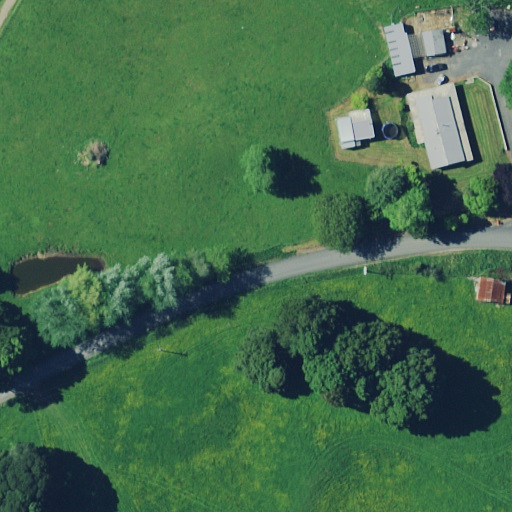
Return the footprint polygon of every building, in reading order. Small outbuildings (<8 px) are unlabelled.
[(404,34),(402,24),(384,28),(395,77),(416,73),(407,34),(404,34)] [(444,30),(420,33),(424,58),(447,54),(444,30)] [(433,170),(474,159),(454,84),(407,96),(419,145),(426,143),(433,170)] [(374,138),(369,108),(348,112),(349,117),(334,119),(340,151),(363,147),(362,140),(374,138)] [(388,139),(389,140),(391,140),(392,140),(394,140),(395,139),(397,139),(398,138),(399,137),(399,135),(400,134),(400,132),(400,131),(400,129),(399,128),(399,127),(398,125),(397,125),(395,124),(394,123),(392,123),(391,123),(389,123),(388,124),(387,125),(386,126),(385,127),(384,128),(383,129),(383,131),(383,132),(383,134),(384,135),(385,137),(386,138),(387,139),(388,139)] [(506,282),(479,278),(476,300),(510,305),(511,295),(505,294),(506,282)]
